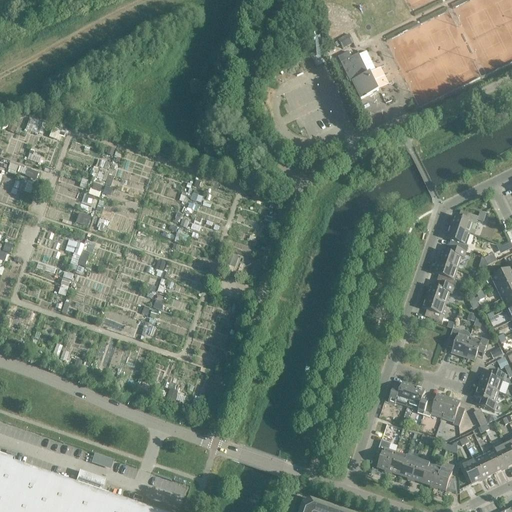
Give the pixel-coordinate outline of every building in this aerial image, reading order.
[(353,44),(349,35),(338,40),(342,49),(353,44)] [(348,52),(338,57),(350,83),(352,82),(361,100),(379,91),(370,73),(368,74),(359,55),(351,58),(348,52)] [(478,218),(477,222),(483,224),(486,215),(480,213),(478,218)] [(455,217),(451,228),(470,235),(474,224),(476,224),(477,222),(478,218),(470,215),(468,221),(455,217)] [(470,235),(451,228),(447,240),(460,245),(458,251),(466,253),(468,247),(466,246),(470,235)] [(509,244),(502,248),(504,253),(511,250),(509,244)] [(466,253),(458,251),(456,256),(443,252),(439,263),(458,270),(462,259),(464,259),(466,253)] [(220,271),(231,274),(236,261),(225,257),(220,271)] [(458,270),(439,263),(435,275),(448,280),(446,286),(454,288),(456,282),(454,281),(458,270)] [(491,278),(496,289),(511,281),(511,275),(509,269),(491,278)] [(511,294),(511,281),(496,289),(502,300),(511,294)] [(454,288),(446,286),(444,291),(431,287),(427,298),(446,305),(450,294),(452,294),(454,288)] [(511,308),(511,294),(502,300),(507,311),(511,308)] [(446,305),(427,298),(423,310),(436,315),(434,321),(442,324),(444,317),(442,316),(446,305)] [(459,332),(453,330),(450,338),(456,340),(451,354),(463,358),(470,339),(470,336),(469,335),(467,333),(465,332),(463,332),(461,332),(459,332)] [(481,343),(470,339),(463,358),(475,362),(479,348),(485,350),(488,342),(482,340),(481,343)] [(500,349),(490,354),(493,361),(503,356),(500,349)] [(505,358),(497,362),(501,370),(509,367),(505,358)] [(483,375),(479,387),(498,394),(502,382),(504,383),(507,377),(499,374),(497,380),(483,375)] [(395,404),(407,408),(413,388),(402,384),(397,398),(391,396),(388,404),(395,406),(395,404)] [(498,394),(479,387),(475,399),(482,401),(482,402),(481,402),(480,407),(494,412),(497,406),(494,405),(498,394)] [(425,392),(413,388),(407,408),(418,412),(418,414),(424,416),(426,408),(420,406),(425,392)] [(432,410),(426,408),(424,416),(430,418),(430,416),(442,420),(448,400),(437,396),(432,410)] [(460,404),(448,400),(442,420),(453,423),(453,426),(459,428),(462,420),(455,418),(460,404)] [(480,412),(473,415),(480,428),(483,427),(486,425),(480,412)] [(377,454),(381,455),(377,468),(389,472),(395,453),(389,451),(391,445),(381,441),(377,454)] [(511,465),(511,458),(506,446),(495,451),(504,469),(511,465)] [(504,469),(495,451),(484,456),(493,474),(504,469)] [(407,457),(395,453),(389,472),(400,476),(407,457)] [(6,458),(0,456),(0,511),(156,511),(13,463),(14,460),(6,458)] [(493,474),(484,456),(473,462),(482,480),(493,474)] [(418,461),(407,457),(400,476),(411,480),(418,461)] [(429,465),(418,461),(411,480),(423,484),(429,465)] [(482,480),(473,462),(462,467),(471,485),(482,480)] [(441,469),(429,465),(423,484),(434,488),(441,469)] [(452,473),(441,469),(434,488),(446,492),(450,479),(452,473)] [(450,479),(446,492),(457,496),(456,481),(450,479)] [(345,511),(310,500),(306,502),(302,504),(299,511),(345,511)]
